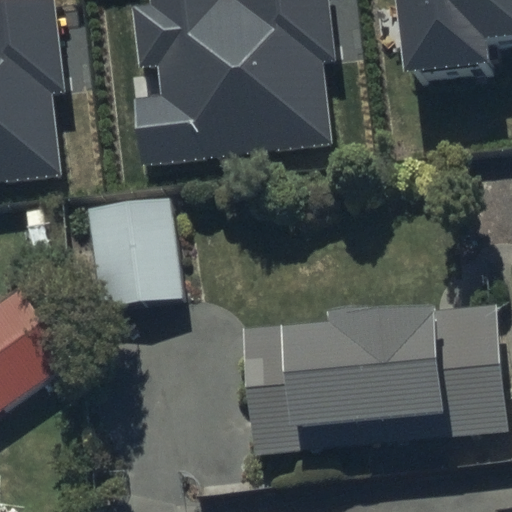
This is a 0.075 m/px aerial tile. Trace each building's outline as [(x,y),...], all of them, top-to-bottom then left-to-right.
[(227,0),(153,0),(155,11),(137,13),(145,81),(168,78),(173,114),(149,116),(156,173),(340,151),(331,73),(342,72),(333,0),(242,0),(244,11),(229,12),(227,0)] [(511,0),(404,0),(417,102),(503,92),(500,64),(511,62),(511,0)] [(71,104),(59,12),(0,19),(0,192),(70,184),(60,105),(71,104)] [(105,313),(190,302),(176,201),(91,213),(105,313)] [(55,273),(0,311),(0,421),(107,345),(55,273)] [(511,392),(504,307),(253,329),(264,459),(511,437),(511,392)]
